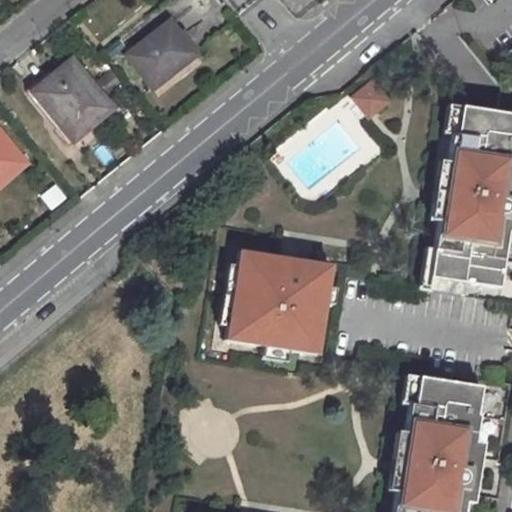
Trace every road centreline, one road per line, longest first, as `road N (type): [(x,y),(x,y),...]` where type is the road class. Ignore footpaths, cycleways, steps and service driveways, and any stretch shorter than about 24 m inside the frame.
road 1 (secondary): [(0,314),(306,63)]
road 2 (track): [(340,511),(369,456),(356,412),(362,366)]
road 3 (track): [(235,422),(358,387)]
